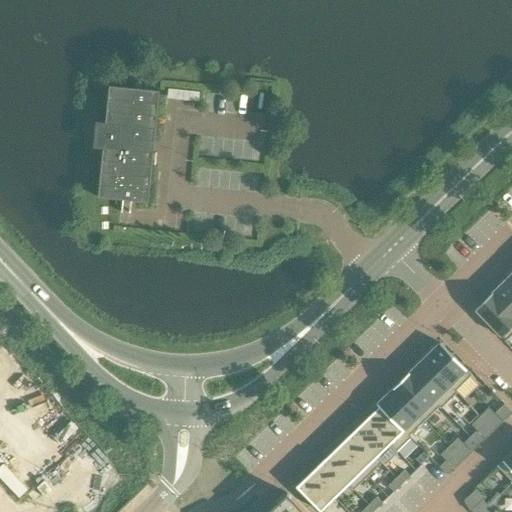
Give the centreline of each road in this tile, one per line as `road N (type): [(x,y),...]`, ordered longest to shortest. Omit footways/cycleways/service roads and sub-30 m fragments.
road 1 (residential): [(251,489),(442,308)]
road 2 (tertiary): [(183,393),(226,389),(272,362),(388,255)]
road 3 (tertiary): [(0,259),(94,357),(125,379),(183,393)]
road 4 (tertiary): [(388,255),(511,132)]
road 5 (residential): [(183,393),(179,463),(146,511)]
